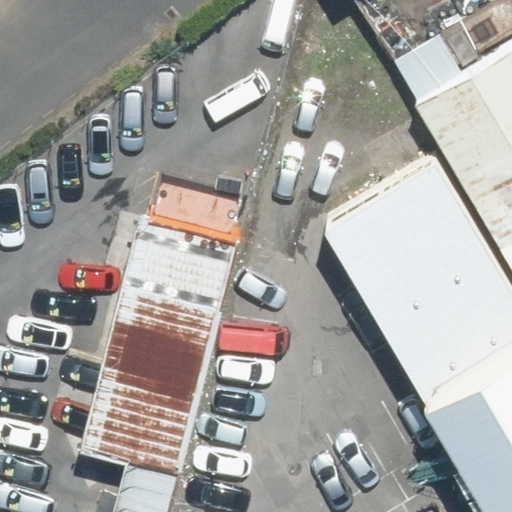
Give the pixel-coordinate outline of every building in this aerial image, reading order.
[(455,67),(511,32),(511,0),(488,0),(434,32),(455,67)] [(511,37),(420,92),(511,246),(511,37)] [(434,385),(511,338),(511,256),(444,142),(329,209),(434,385)] [(163,511),(241,226),(147,201),(85,431),(133,444),(114,511),(163,511)] [(511,511),(511,338),(426,390),(498,511),(511,511)]
